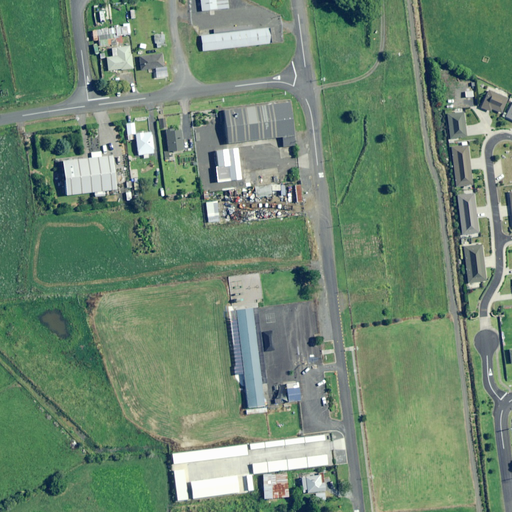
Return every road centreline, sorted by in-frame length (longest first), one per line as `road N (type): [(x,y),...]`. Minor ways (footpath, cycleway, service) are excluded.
road 1 (tertiary): [(301,91),(311,114),(359,511)]
road 2 (tertiary): [(89,106),(272,81),(301,91)]
